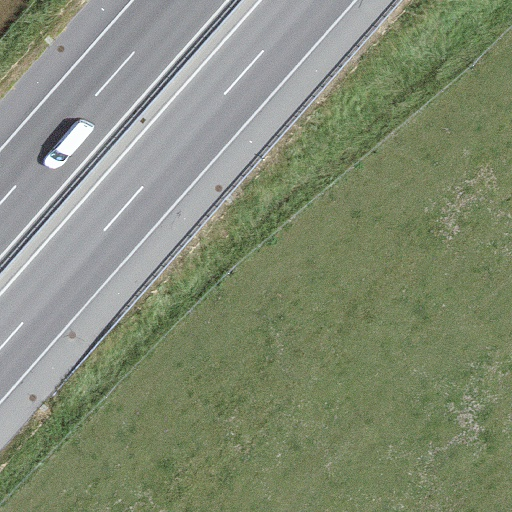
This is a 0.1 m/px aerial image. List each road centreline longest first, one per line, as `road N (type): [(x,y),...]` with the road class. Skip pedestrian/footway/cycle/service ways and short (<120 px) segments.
road 1 (motorway): [(0,352),(310,0)]
road 2 (motorway): [(178,0),(0,203)]
